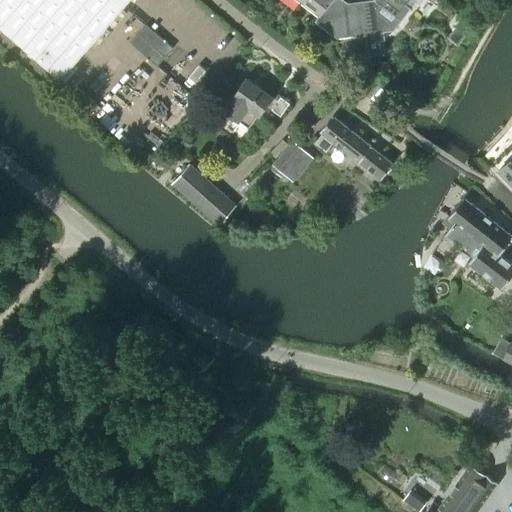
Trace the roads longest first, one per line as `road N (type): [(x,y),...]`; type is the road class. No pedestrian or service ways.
road 1 (unclassified): [(511,423),(214,329),(0,160)]
road 2 (residential): [(224,0),(383,126)]
